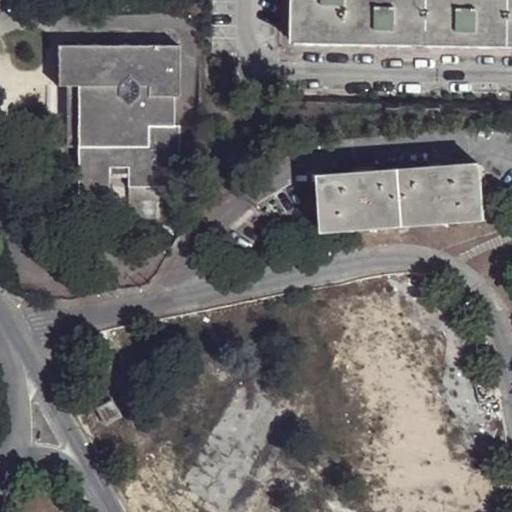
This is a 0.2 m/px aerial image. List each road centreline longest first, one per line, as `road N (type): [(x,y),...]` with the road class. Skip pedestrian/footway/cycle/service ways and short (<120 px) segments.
road 1 (residential): [(181,298),(402,255),(436,262),(475,285),(496,321),(511,400)]
road 2 (residential): [(511,145),(322,161),(261,186),(192,257),(181,298)]
road 3 (residential): [(6,328),(181,298)]
road 4 (tertiary): [(99,494),(15,344)]
